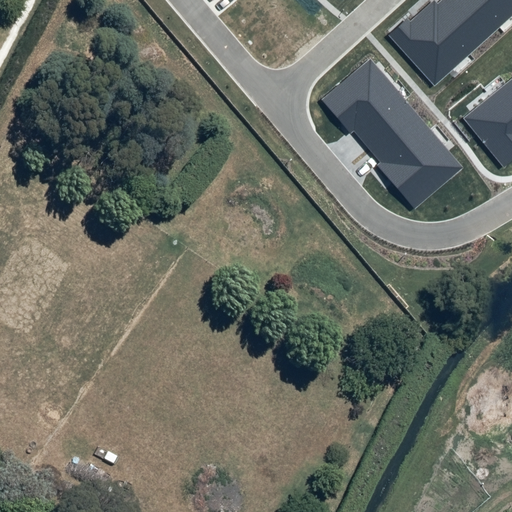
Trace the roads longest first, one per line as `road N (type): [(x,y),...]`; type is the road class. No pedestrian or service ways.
road 1 (unclassified): [(511,205),(434,236),(380,229),(269,106)]
road 2 (unclassified): [(269,106),(179,0)]
